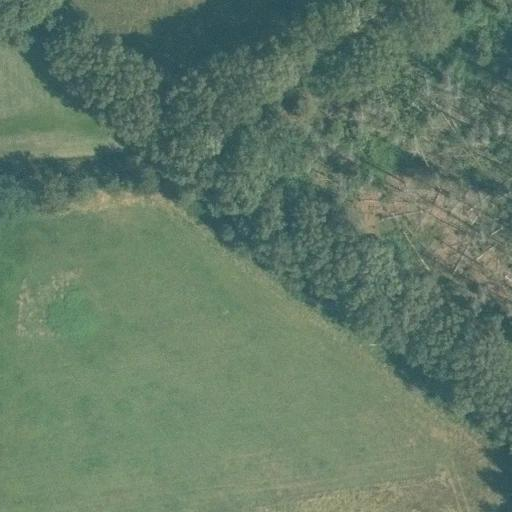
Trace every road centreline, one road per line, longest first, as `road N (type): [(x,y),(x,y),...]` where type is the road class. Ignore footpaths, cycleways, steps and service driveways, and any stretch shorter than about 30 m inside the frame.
road 1 (track): [(201,148),(386,0)]
road 2 (track): [(201,148),(0,175)]
